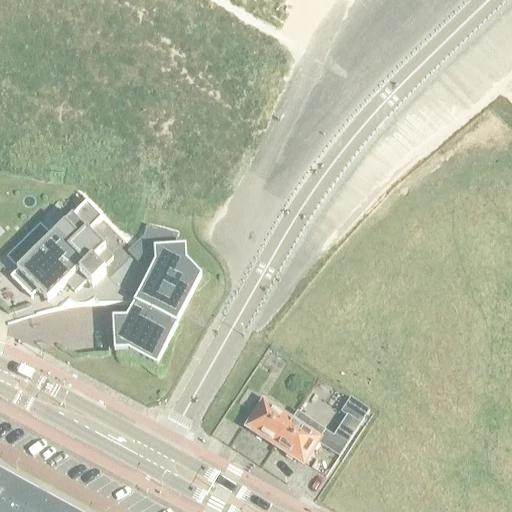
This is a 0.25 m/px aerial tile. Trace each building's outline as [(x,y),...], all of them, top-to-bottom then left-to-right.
[(87,204),(17,273),(30,286),(47,304),(51,300),(61,310),(69,308),(77,307),(85,306),(88,305),(91,303),(94,301),(98,305),(134,305),(149,276),(127,253),(138,243),(109,213),(102,219),(87,204)] [(126,320),(112,321),(112,323),(123,322),(125,351),(114,351),(114,353),(117,353),(117,355),(150,372),(154,365),(154,366),(176,324),(173,323),(185,305),(186,306),(200,277),(187,263),(186,249),(184,249),(185,260),(183,260),(173,250),(177,236),(175,236),(172,246),(145,239),(148,228),(146,228),(143,238),(138,243),(127,253),(149,276),(134,305),(126,320)] [(292,422),(291,422),(275,447),(303,466),(317,444),(339,458),(369,413),(350,400),(341,414),(347,418),(333,438),(297,414),(292,422)] [(246,429),(275,447),(291,422),(263,403),(246,429)] [(0,507),(11,487),(0,481),(0,507)] [(31,511),(37,502),(11,487),(0,507),(0,511),(31,511)] [(31,511),(55,511),(37,502),(31,511)]
